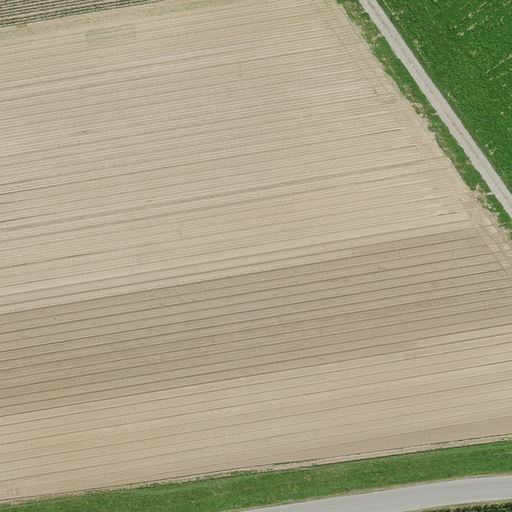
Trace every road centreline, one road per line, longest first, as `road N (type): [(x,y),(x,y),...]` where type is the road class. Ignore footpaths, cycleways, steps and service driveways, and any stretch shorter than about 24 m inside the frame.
road 1 (track): [(365,0),(511,207)]
road 2 (tertiary): [(318,511),(511,487)]
